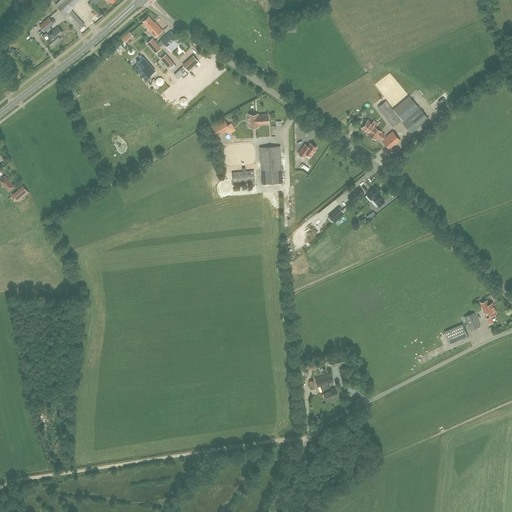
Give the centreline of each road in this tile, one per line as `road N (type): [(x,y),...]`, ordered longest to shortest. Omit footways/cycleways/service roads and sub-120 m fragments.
road 1 (unclassified): [(511,297),(385,172),(147,0)]
road 2 (unclassified): [(270,511),(314,432),(511,331)]
road 3 (track): [(307,440),(0,487)]
road 4 (primary): [(0,114),(139,0)]
